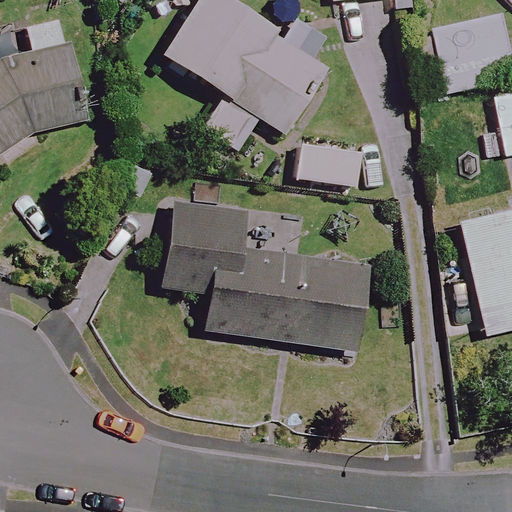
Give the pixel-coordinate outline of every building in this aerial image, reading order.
[(320,69),(212,0),(191,0),(154,59),(277,137),(320,69)] [(507,82),(494,18),(420,33),(433,97),(507,82)] [(0,50),(0,130),(11,123),(62,111),(35,42),(0,50)] [(511,155),(511,91),(485,97),(498,159),(511,155)] [(238,218),(164,208),(152,290),(201,297),(196,334),(346,355),(357,270),(233,253),(238,218)] [(511,212),(451,226),(476,340),(511,331),(511,212)]
